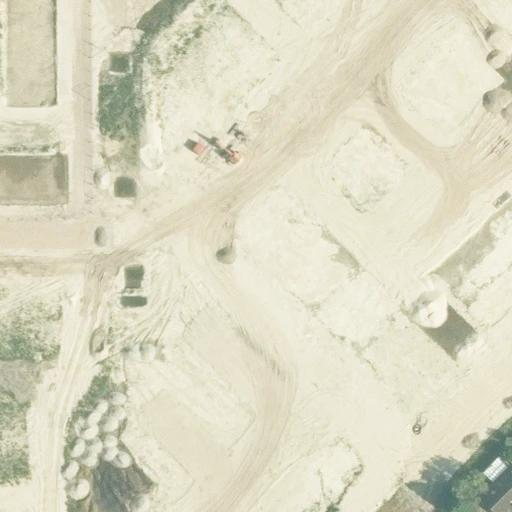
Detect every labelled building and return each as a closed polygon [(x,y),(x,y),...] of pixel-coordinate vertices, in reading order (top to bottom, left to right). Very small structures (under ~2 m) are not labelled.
[(277,0),(274,3),(287,16),(303,0),(277,0)] [(49,12),(9,13),(9,36),(49,35),(49,12)] [(225,15),(207,32),(239,64),(265,38),(252,25),(244,33),(225,15)] [(447,23),(442,28),(450,37),(456,31),(447,23)] [(511,26),(498,41),(511,55),(511,26)] [(207,32),(189,50),(207,69),(199,78),(211,91),(239,64),(207,32)] [(49,35),(9,36),(9,57),(49,57),(49,35)] [(432,38),(426,44),(435,52),(440,47),(432,38)] [(426,44),(421,49),(429,58),(435,52),(426,44)] [(511,67),(492,47),(476,63),(503,91),(511,82),(511,67)] [(49,57),(9,57),(9,79),(49,78),(49,57)] [(476,63),(460,78),(488,106),(503,91),(476,63)] [(401,69),(395,74),(404,83),(410,77),(401,69)] [(395,74),(390,80),(398,88),(404,83),(395,74)] [(49,78),(9,79),(10,102),(50,101),(49,78)] [(460,78),(445,93),(473,121),(488,106),(460,78)] [(445,93),(430,108),(457,137),(473,121),(445,93)] [(430,108),(413,124),(441,153),(457,137),(430,108)] [(201,110),(168,111),(168,153),(202,152),(201,110)] [(41,112),(33,112),(33,124),(41,124),(41,112)] [(49,112),(41,112),(41,124),(49,124),(49,112)] [(353,116),(347,122),(356,130),(361,125),(353,116)] [(227,121),(218,129),(227,138),(235,129),(227,121)] [(347,122),(342,127),(350,136),(356,130),(347,122)] [(397,140),(381,156),(409,184),(425,168),(397,140)] [(322,147),(316,152),(325,161),(331,155),(322,147)] [(316,152),(311,158),(319,166),(325,161),(316,152)] [(381,156),(366,171),(394,200),(409,184),(381,156)] [(20,160),(0,160),(0,200),(20,200),(20,160)] [(41,160),(20,160),(20,200),(42,200),(41,160)] [(64,160),(41,160),(42,200),(65,200),(64,160)] [(366,171),(350,187),(378,215),(394,200),(366,171)] [(350,187),(334,203),(362,231),(378,215),(350,187)] [(257,221),(239,240),(256,258),(288,226),(262,200),(248,213),(257,221)] [(288,226),(256,258),(274,276),(293,258),(302,266),(314,254),(288,226)] [(326,291),(308,310),(326,328),(358,297),(331,270),(318,283),(326,291)] [(0,329),(10,329),(10,283),(0,283),(0,329)] [(36,283),(10,283),(10,329),(48,329),(48,310),(36,310),(36,308),(36,283)] [(358,297),(326,328),(343,346),(362,328),(371,337),(384,324),(358,297)] [(203,340),(171,372),(187,388),(219,356),(203,340)] [(396,362),(378,381),(395,399),(427,367),(401,340),(387,353),(396,362)] [(219,356),(187,388),(202,403),(234,371),(219,356)] [(427,367),(395,399),(413,417),(432,398),(441,407),(453,394),(427,367)] [(234,371),(202,403),(217,418),(249,386),(234,371)] [(27,380),(0,380),(0,403),(27,403),(27,380)] [(249,386),(217,418),(233,434),(265,402),(249,386)] [(165,398),(157,407),(162,412),(171,404),(165,398)] [(265,402),(233,434),(249,450),(281,418),(265,402)] [(27,403),(0,403),(0,424),(28,424),(27,403)] [(171,404),(162,412),(168,418),(176,409),(171,404)] [(28,424),(0,424),(0,446),(24,446),(28,446),(28,424)] [(150,424),(126,448),(156,478),(180,454),(150,424)] [(196,429),(187,437),(193,443),(201,434),(196,429)] [(201,434),(193,443),(198,449),(207,440),(201,434)] [(0,446),(0,467),(24,468),(24,447),(24,446),(0,446)] [(216,450),(208,458),(213,464),(222,455),(216,450)] [(494,485),(482,497),(496,511),(511,511),(511,466),(511,467),(510,466),(500,456),(483,473),(483,474),(488,479),(491,477),(495,481),(496,483),(494,485)] [(284,471),(271,484),(281,494),(297,510),(329,479),(311,460),(292,479),(284,471)] [(24,468),(0,467),(0,490),(24,490),(24,468)] [(329,479),(297,510),(298,511),(331,511),(347,497),(329,479)] [(162,488),(153,497),(162,506),(171,497),(162,488)] [(153,497),(144,506),(150,511),(155,511),(162,506),(153,497)]
